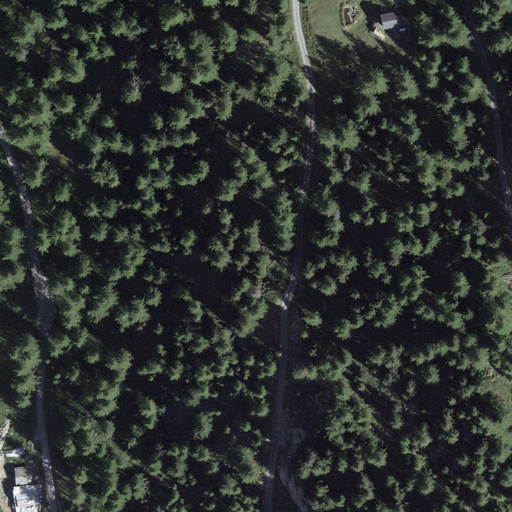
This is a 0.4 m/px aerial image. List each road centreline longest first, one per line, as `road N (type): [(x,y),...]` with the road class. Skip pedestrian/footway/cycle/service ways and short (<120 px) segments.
road 1 (track): [(271,511),(314,115),(299,0)]
road 2 (track): [(0,112),(36,237),(49,332),(41,410),(57,511)]
road 3 (track): [(465,0),(494,80),(511,209)]
